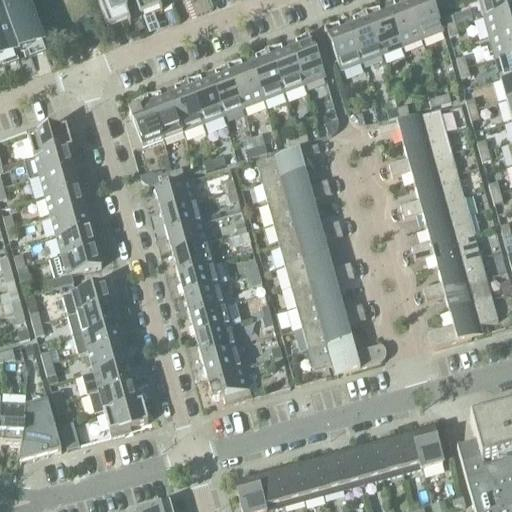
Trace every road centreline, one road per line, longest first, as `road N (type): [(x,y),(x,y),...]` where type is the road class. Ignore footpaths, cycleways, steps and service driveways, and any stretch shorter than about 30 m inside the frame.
road 1 (residential): [(196,462),(87,77)]
road 2 (residential): [(196,462),(418,400)]
road 3 (residential): [(87,77),(285,0)]
road 4 (residential): [(60,499),(196,462)]
